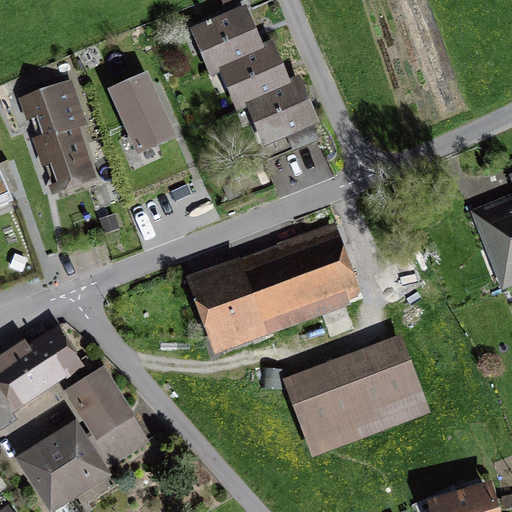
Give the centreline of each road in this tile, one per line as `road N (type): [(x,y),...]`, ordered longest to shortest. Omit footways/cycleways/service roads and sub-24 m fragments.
road 1 (unclassified): [(70,293),(511,115)]
road 2 (track): [(121,355),(190,365),(300,361),(371,342),(376,313),(340,190)]
road 3 (unclassified): [(70,293),(262,511)]
